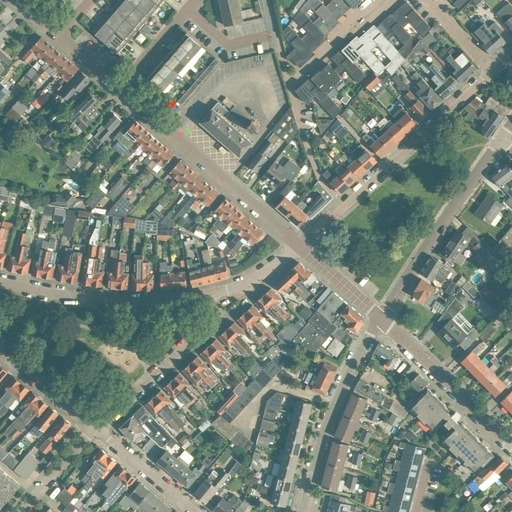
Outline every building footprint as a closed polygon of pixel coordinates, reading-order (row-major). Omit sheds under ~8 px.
[(126,19),(136,7),(128,0),(119,0),(113,8),(126,19)] [(149,18),(159,6),(152,0),(142,0),(136,7),(149,18)] [(240,11),(238,0),(221,4),(223,15),(240,11)] [(325,7),(326,7),(319,0),(308,0),(301,9),(305,14),(311,7),(320,16),(315,21),(320,26),(322,24),(329,30),(339,21),(337,19),(325,7)] [(346,0),(331,0),(332,0),(326,7),(325,7),(337,19),(351,5),(346,0)] [(346,0),(351,5),(354,9),(362,1),(361,0),(346,0)] [(467,0),(456,0),(453,3),(458,9),(467,0)] [(407,2),(392,15),(403,28),(403,27),(410,21),(424,37),(431,28),(407,2)] [(504,23),(511,31),(511,5),(509,2),(504,7),(505,8),(498,14),(497,13),(496,13),(505,22),(504,23)] [(138,30),(149,18),(136,7),(126,19),(138,30)] [(115,30),(126,19),(113,8),(103,19),(115,30)] [(327,37),(305,14),(301,9),(294,18),(307,32),(301,38),(300,39),(312,51),(327,37)] [(243,22),(240,11),(223,15),(226,26),(243,22)] [(417,43),(403,27),(403,28),(392,15),(391,14),(381,24),(387,31),(385,33),(389,38),(394,34),(404,45),(398,51),(405,59),(413,48),(417,43)] [(495,22),(488,28),(484,24),(486,23),(481,17),(475,23),(499,49),(506,42),(499,34),(503,31),(495,22)] [(105,43),(115,30),(103,19),(92,32),(105,43)] [(128,41),(138,30),(126,19),(115,30),(128,41)] [(468,29),(491,56),(499,49),(477,25),(475,23),(468,29)] [(430,33),(434,38),(443,30),(437,24),(429,32),(430,33)] [(300,39),(301,38),(288,25),(281,34),(283,40),(287,40),(295,48),(286,56),(287,60),(292,59),(299,67),(314,53),(312,51),(300,39)] [(404,59),(405,59),(398,51),(375,25),(360,39),(371,51),(378,45),(392,61),(385,67),(385,68),(392,75),(404,59)] [(118,54),(128,41),(115,30),(105,43),(118,54)] [(187,33),(178,42),(193,55),(202,46),(187,33)] [(421,40),(430,50),(438,42),(434,38),(430,33),(421,40)] [(41,57),(51,45),(41,37),(23,58),(27,62),(36,53),(41,57)] [(371,51),(360,39),(358,37),(351,43),(350,42),(341,50),(342,50),(342,49),(343,50),(354,62),(361,56),(378,75),(385,68),(385,67),(371,51)] [(413,48),(417,53),(421,50),(426,56),(431,51),(430,50),(421,40),(420,39),(417,43),(413,48)] [(193,55),(178,42),(171,51),(186,64),(193,55)] [(35,82),(60,53),(51,45),(41,57),(46,62),(31,78),(35,82)] [(405,59),(404,59),(408,63),(418,54),(417,53),(413,48),(405,59)] [(477,69),(470,61),(471,59),(464,51),(459,56),(452,48),(448,52),(450,54),(455,59),(470,75),(477,69)] [(366,76),(354,62),(343,50),(342,49),(342,50),(332,59),(338,66),(335,68),(340,73),(345,69),(358,83),(366,76)] [(0,74),(12,61),(0,50),(0,74)] [(186,64),(171,51),(163,60),(178,73),(186,64)] [(50,74),(54,69),(58,72),(69,61),(60,53),(35,82),(32,85),(35,87),(48,73),(50,74)] [(470,75),(455,59),(450,54),(446,58),(456,69),(452,72),(462,83),(470,75)] [(219,61),(216,58),(208,67),(211,70),(219,61)] [(178,73),(163,60),(155,69),(170,82),(178,73)] [(60,91),(79,69),(69,61),(58,72),(64,77),(55,87),(60,91)] [(450,75),(446,78),(432,63),(429,66),(431,68),(452,91),(459,85),(450,75)] [(344,81),(334,70),(328,64),(320,71),(321,72),(335,87),(335,88),(335,89),(344,81)] [(443,100),(430,87),(410,65),(405,70),(421,88),(416,92),(425,103),(432,110),(443,100)] [(203,80),(211,70),(208,67),(200,76),(203,80)] [(452,91),(431,68),(426,72),(439,85),(435,89),(444,99),(452,91)] [(170,82),(155,69),(147,78),(162,92),(170,82)] [(335,87),(321,72),(320,71),(319,70),(311,77),(312,78),(327,95),(327,94),(335,88),(335,87)] [(80,91),(90,79),(82,72),(62,94),(67,99),(77,88),(80,91)] [(381,80),(374,73),(363,83),(370,90),(381,80)] [(429,112),(409,90),(410,89),(397,74),(392,79),(399,86),(397,88),(413,105),(410,108),(421,119),(422,118),(422,119),(426,115),(426,114),(429,112)] [(195,89),(203,80),(200,76),(196,81),(192,86),(195,89)] [(341,110),(327,94),(327,95),(312,78),(311,77),(305,84),(304,83),(295,90),(307,104),(314,97),(334,118),(341,110)] [(0,81),(0,103),(11,91),(0,81)] [(187,98),(195,89),(192,86),(184,95),(187,98)] [(43,90),(32,102),(38,107),(49,96),(43,90)] [(85,113),(90,108),(97,101),(89,93),(67,115),(83,131),(93,121),(85,113)] [(179,107),(187,98),(184,95),(176,104),(179,107)] [(477,96),(469,103),(481,113),(499,126),(505,117),(504,117),(510,109),(491,95),(485,104),(482,101),(482,100),(477,96)] [(235,105),(226,97),(222,102),(231,109),(235,105)] [(253,132),(259,126),(252,120),(247,126),(218,101),(204,117),(202,115),(199,120),(201,121),(200,122),(240,157),(258,136),(253,132)] [(469,103),(463,108),(469,113),(474,117),(475,116),(478,117),(478,118),(484,122),(479,130),(489,139),(493,134),(499,126),(481,113),(469,103)] [(265,157),(280,137),(289,144),(293,138),(299,131),(291,106),(272,130),(274,132),(248,165),(257,172),(263,164),(268,159),(265,157)] [(417,124),(410,116),(401,107),(393,115),(398,121),(408,132),(417,124)] [(11,108),(5,114),(14,123),(20,116),(11,108)] [(344,111),(340,116),(345,120),(349,115),(344,111)] [(58,113),(51,120),(57,127),(64,120),(58,113)] [(100,130),(84,147),(86,149),(91,154),(103,141),(115,128),(122,121),(114,113),(107,121),(104,124),(103,123),(98,129),(100,130)] [(469,113),(465,118),(470,123),(474,117),(469,113)] [(408,132),(398,121),(393,115),(392,116),(397,122),(394,125),(389,120),(388,121),(384,117),(380,121),(389,130),(399,140),(408,132)] [(339,117),(330,128),(332,129),(336,134),(345,125),(339,117)] [(23,118),(17,124),(21,129),(27,122),(23,118)] [(31,120),(24,128),(30,134),(38,127),(31,120)] [(135,140),(146,128),(141,124),(140,125),(136,121),(134,123),(129,120),(115,137),(124,145),(128,148),(132,144),(135,140)] [(399,140),(389,130),(380,121),(376,124),(380,129),(379,129),(384,134),(380,138),(390,148),(399,140)] [(319,126),(321,135),(327,127),(319,127),(319,126)] [(145,149),(155,138),(151,134),(152,133),(146,128),(135,140),(132,144),(128,148),(126,150),(131,155),(140,145),(145,149)] [(332,129),(327,133),(331,138),(336,134),(332,129)] [(48,133),(40,141),(47,148),(55,140),(48,133)] [(390,148),(380,138),(375,143),(366,133),(362,137),(374,149),(381,157),(390,148)] [(81,134),(77,138),(81,143),(85,138),(81,134)] [(148,165),(165,145),(160,140),(159,141),(155,138),(145,149),(149,153),(142,160),(148,165)] [(367,169),(376,161),(361,144),(352,152),(358,158),(367,169)] [(168,162),(174,155),(170,151),(171,150),(165,145),(148,165),(152,169),(159,161),(164,166),(168,162)] [(358,177),(349,166),(348,166),(344,162),(340,158),(332,149),(329,153),(344,170),(339,174),(349,185),(358,177)] [(69,154),(63,161),(69,166),(75,160),(69,154)] [(367,169),(358,158),(349,166),(358,177),(367,169)] [(180,180),(191,168),(186,163),(185,164),(180,160),(170,171),(180,180)] [(291,181),(297,173),(300,169),(289,160),(283,168),(274,161),(262,176),(276,187),(285,176),(291,181)] [(511,171),(506,164),(491,176),(499,187),(500,186),(510,196),(511,198),(511,179),(511,171)] [(190,188),(200,177),(196,173),(196,172),(191,168),(180,180),(177,184),(173,188),(177,191),(179,188),(185,193),(190,188)] [(349,185),(339,174),(330,183),(340,194),(349,185)] [(106,194),(113,200),(129,182),(122,176),(106,194)] [(192,205),(210,184),(205,179),(204,180),(200,177),(190,188),(195,193),(172,220),(167,215),(160,223),(169,226),(173,227),(190,207),(192,205)] [(311,218),(333,198),(318,181),(314,186),(321,192),(310,206),(302,200),(296,206),(308,216),(309,215),(311,218)] [(209,205),(219,194),(215,190),(216,189),(210,184),(192,205),(196,208),(200,203),(203,200),(209,205)] [(296,196),(297,195),(291,191),(293,189),(292,188),(288,185),(272,203),(287,216),(296,206),(302,200),(296,196)] [(1,186),(0,190),(0,194),(10,197),(12,189),(1,186)] [(92,208),(106,194),(99,187),(85,202),(92,208)] [(54,196),(46,205),(75,208),(83,200),(75,200),(68,193),(64,197),(54,196)] [(10,197),(0,194),(0,199),(9,202),(10,197)] [(114,215),(125,216),(126,216),(135,206),(122,195),(106,214),(114,215)] [(489,224),(503,206),(497,201),(489,195),(482,204),(484,206),(477,215),(489,224)] [(218,227),(236,206),(230,202),(229,203),(225,199),(218,207),(216,206),(209,214),(217,220),(214,224),(215,224),(218,227)] [(54,217),(55,208),(44,206),(44,207),(43,212),(42,215),(54,217)] [(234,228),(244,216),(240,212),(241,211),(236,206),(218,227),(223,231),(229,223),(234,228)] [(299,226),(308,216),(296,206),(287,216),(299,226)] [(151,213),(160,222),(164,216),(155,208),(151,213)] [(89,220),(90,212),(79,210),(78,218),(89,220)] [(72,238),(77,213),(68,211),(62,236),(72,238)] [(123,224),(125,216),(114,215),(113,223),(123,224)] [(136,226),(136,219),(135,219),(135,218),(126,216),(125,216),(123,224),(123,226),(134,228),(135,226),(136,226)] [(244,236),(255,223),(249,218),(248,219),(244,216),(234,228),(239,232),(222,250),(225,256),(232,249),(241,239),(243,236),(244,236)] [(146,234),(147,220),(136,219),(136,226),(146,228),(145,234),(146,234)] [(157,240),(158,222),(157,221),(147,220),(146,234),(157,235),(156,240),(157,240)] [(170,241),(169,226),(160,223),(158,222),(157,240),(170,241)] [(253,245),(264,233),(259,229),(260,228),(255,223),(244,236),(253,245)] [(511,225),(501,239),(510,248),(511,246),(511,225)] [(11,229),(3,227),(0,237),(0,267),(2,268),(11,229)] [(96,257),(95,257),(97,245),(100,228),(95,228),(90,240),(88,254),(86,256),(84,269),(83,269),(81,284),(92,285),(96,257)] [(18,272),(28,229),(27,229),(26,233),(19,232),(16,243),(18,243),(15,255),(10,254),(7,269),(18,272)] [(27,258),(29,246),(33,230),(32,230),(28,229),(18,272),(27,274),(31,258),(27,258)] [(196,229),(194,234),(204,239),(206,233),(196,229)] [(460,252),(470,238),(457,230),(442,252),(460,264),(466,256),(460,252)] [(211,234),(204,242),(216,247),(219,244),(221,242),(211,234)] [(489,235),(483,243),(491,249),(497,241),(489,235)] [(236,252),(244,242),(241,239),(232,249),(236,252)] [(42,277),(49,241),(43,240),(42,248),(39,260),(35,259),(34,265),(32,275),(42,277)] [(58,252),(54,251),(53,251),(55,242),(49,241),(42,277),(52,279),(54,269),(55,263),(58,252)] [(473,248),(483,260),(490,252),(479,241),(473,248)] [(97,245),(95,257),(96,257),(92,285),(102,286),(103,277),(105,264),(101,263),(104,246),(97,245)] [(116,288),(120,253),(120,249),(112,248),(111,259),(113,260),(112,271),(108,271),(106,287),(116,288)] [(217,280),(213,264),(209,249),(202,251),(205,266),(201,267),(205,283),(217,280)] [(71,254),(66,281),(77,283),(82,253),(71,251),(71,254)] [(71,254),(70,253),(65,253),(63,265),(59,264),(58,270),(56,280),(66,281),(71,254)] [(125,273),(126,261),(127,254),(120,253),(116,288),(127,289),(128,273),(125,273)] [(143,290),(144,255),(135,255),(134,273),(132,273),(132,289),(143,290)] [(149,273),(150,255),(144,255),(143,290),(153,290),(153,273),(149,273)] [(450,271),(442,267),(444,264),(431,256),(426,265),(446,277),(450,271)] [(205,283),(201,267),(200,267),(199,262),(192,264),(191,259),(187,260),(188,266),(189,271),(190,277),(193,287),(205,283)] [(175,288),(173,273),(172,265),(167,265),(167,261),(159,262),(160,267),(159,268),(161,280),(161,290),(175,288)] [(229,277),(226,265),(225,261),(213,264),(217,280),(229,277)] [(317,278),(312,273),(311,273),(307,269),(307,268),(306,268),(306,269),(300,263),(299,263),(298,263),(294,266),(292,268),(291,270),(286,275),(297,287),(303,282),(307,287),(317,278)] [(446,277),(426,265),(420,274),(429,279),(433,281),(435,279),(442,284),(446,277)] [(187,287),(186,277),(185,272),(173,273),(175,288),(187,287)] [(297,287),(286,275),(275,285),(282,293),(285,290),(289,294),(293,291),(298,296),(302,292),(297,287)] [(461,275),(455,282),(460,286),(461,287),(467,280),(461,275)] [(434,287),(421,279),(414,290),(416,291),(413,296),(429,306),(436,296),(431,293),(434,287)] [(462,287),(473,297),(479,292),(468,281),(462,287)] [(485,284),(480,290),(488,297),(494,291),(485,284)] [(286,304),(282,300),(271,288),(263,295),(282,316),(283,316),(285,319),(289,315),(282,307),(286,304)] [(328,288),(317,301),(321,305),(333,292),(328,288)] [(299,333),(291,342),(314,353),(321,344),(329,335),(330,333),(339,341),(346,332),(348,334),(353,338),(357,333),(363,321),(363,317),(349,305),(333,291),(333,292),(321,305),(317,310),(314,313),(308,320),(308,321),(309,321),(307,324),(299,333)] [(282,316),(263,295),(256,302),(266,314),(270,311),(278,320),(282,316)] [(456,298),(446,310),(454,318),(464,307),(456,298)] [(446,307),(435,300),(431,307),(441,313),(446,307)] [(274,335),(260,320),(263,317),(253,305),(245,312),(264,333),(266,335),(270,339),(274,335)] [(306,305),(299,312),(306,320),(314,313),(306,305)] [(264,333),(245,312),(237,319),(244,327),(248,331),(251,328),(260,337),(264,333)] [(300,317),(292,325),(294,328),(299,333),(307,324),(300,317)] [(467,335),(451,319),(445,325),(438,332),(454,348),(457,345),(459,344),(465,349),(478,336),(480,334),(474,327),(467,335)] [(242,337),(245,334),(234,322),(227,329),(246,350),(249,347),(250,346),(242,337)] [(483,342),(496,329),(490,324),(480,334),(478,336),(483,342)] [(294,328),(285,337),(289,342),(290,343),(291,342),(299,333),(294,328)] [(246,350),(227,329),(219,336),(230,348),(230,347),(231,348),(232,348),(235,346),(246,359),(250,355),(246,350)] [(284,336),(276,345),(281,350),(289,342),(285,337),(284,336)] [(231,355),(223,346),(216,339),(208,347),(227,367),(230,370),(234,366),(227,358),(231,355)] [(289,342),(281,350),(288,356),(294,346),(290,343),(289,342)] [(402,358),(391,352),(393,349),(379,342),(374,352),(387,359),(385,363),(396,369),(398,365),(402,358)] [(276,345),(275,344),(265,353),(272,360),(276,355),(281,350),(276,345)] [(227,367),(208,347),(201,353),(211,365),(214,362),(223,371),(227,367)] [(498,359),(503,354),(500,350),(489,361),(493,364),(498,359)] [(470,370),(481,359),(472,351),(468,354),(461,361),(470,370)] [(272,360),(273,362),(281,369),(288,361),(276,355),(272,360)] [(212,372),(209,368),(198,356),(190,363),(209,384),(213,380),(209,375),(212,372)] [(331,382),(337,368),(325,363),(326,361),(319,358),(317,363),(323,366),(318,376),(331,382)] [(478,379),(489,368),(481,359),(470,370),(478,379)] [(498,359),(493,364),(497,368),(502,363),(498,359)] [(272,378),(281,369),(273,362),(272,360),(263,369),(272,378)] [(259,374),(263,369),(256,362),(248,371),(249,372),(255,378),(259,374)] [(205,387),(209,384),(190,363),(182,370),(197,386),(201,383),(205,387)] [(403,374),(395,382),(397,387),(406,378),(415,370),(411,366),(403,374)] [(498,377),(493,372),(489,368),(478,379),(487,387),(498,377)] [(272,378),(263,369),(259,374),(268,382),(272,378)] [(415,370),(406,378),(410,382),(415,387),(410,392),(414,396),(421,390),(428,383),(418,373),(415,370)] [(186,388),(190,385),(179,373),(171,380),(193,403),(197,400),(186,388)] [(268,382),(259,374),(255,378),(264,387),(268,382)] [(325,395),(331,382),(318,376),(314,374),(310,383),(308,382),(305,388),(312,391),(313,389),(325,395)] [(503,389),(511,379),(511,374),(502,382),(498,377),(487,387),(496,396),(503,389)] [(0,409),(22,383),(14,376),(4,388),(7,391),(0,399),(0,409)] [(264,387),(255,378),(250,383),(259,392),(264,387)] [(385,397),(371,389),(373,386),(368,384),(360,379),(354,389),(363,394),(367,396),(381,404),(380,405),(389,410),(394,401),(385,396),(385,397)] [(193,403),(171,380),(164,387),(175,399),(178,396),(188,408),(193,403)] [(242,392),(246,388),(241,382),(232,391),(238,397),(242,392)] [(0,414),(2,416),(16,399),(19,402),(30,389),(22,383),(0,409),(0,414)] [(259,392),(250,383),(246,388),(255,396),(259,392)] [(255,396),(246,388),(242,392),(251,401),(255,396)] [(451,416),(448,412),(450,410),(427,388),(416,399),(418,401),(411,408),(431,429),(444,416),(447,420),(444,423),(449,428),(452,425),(456,429),(443,441),(473,471),(481,464),(483,466),(494,455),(462,423),(460,424),(456,421),(460,417),(455,412),(451,416)] [(184,423),(168,405),(172,402),(161,390),(153,397),(180,427),(184,423)] [(229,406),(233,401),(238,397),(232,391),(224,400),(229,406)] [(510,410),(511,407),(511,391),(501,401),(510,410)] [(16,428),(41,399),(33,392),(26,400),(22,404),(26,407),(18,416),(18,415),(3,433),(7,437),(15,428),(16,428)] [(251,401),(242,392),(238,397),(247,405),(251,401)] [(280,410),(284,394),(277,392),(267,401),(266,406),(278,409),(280,410)] [(363,410),(367,399),(353,393),(348,404),(363,410)] [(180,427),(153,397),(145,404),(152,412),(156,416),(159,413),(176,431),(180,427)] [(247,405),(238,397),(233,401),(242,410),(247,405)] [(20,432),(32,418),(35,421),(49,405),(41,399),(16,428),(20,432)] [(221,415),(226,410),(229,406),(224,400),(215,409),(221,415)] [(308,417),(311,404),(297,400),(294,413),(308,417)] [(199,401),(194,405),(198,409),(203,405),(199,401)] [(242,410),(233,401),(229,406),(238,414),(242,410)] [(358,421),(363,410),(348,404),(343,415),(358,421)] [(178,441),(160,423),(150,414),(143,406),(132,417),(120,428),(133,441),(144,431),(163,447),(168,443),(172,447),(178,441)] [(238,414),(229,406),(226,410),(234,418),(238,414)] [(275,420),(278,409),(266,406),(263,417),(273,419),(275,420)] [(44,431),(59,414),(50,407),(36,424),(44,431)] [(378,417),(380,411),(372,408),(370,413),(378,417)] [(234,418),(226,410),(221,415),(220,415),(230,423),(234,418)] [(393,412),(388,421),(398,426),(403,418),(393,412)] [(305,430),(308,417),(294,413),(291,426),(305,430)] [(376,422),(378,417),(370,413),(368,419),(376,422)] [(234,427),(230,423),(220,415),(211,424),(226,436),(234,427)] [(354,432),(358,421),(343,415),(339,426),(354,432)] [(47,454),(71,424),(63,417),(48,434),(52,437),(50,440),(48,438),(40,448),(47,454)] [(271,434),(274,422),(272,421),(263,419),(259,431),(271,434)] [(202,432),(211,424),(207,420),(198,428),(202,432)] [(301,442),(305,430),(291,426),(288,439),(301,442)] [(349,443),(354,432),(339,426),(334,437),(349,443)] [(230,440),(239,431),(234,427),(226,436),(230,440)] [(411,429),(405,436),(411,442),(418,436),(411,429)] [(369,438),(371,433),(363,430),(361,435),(369,438)] [(235,444),(244,435),(239,431),(230,440),(232,442),(235,444)] [(274,435),(271,434),(259,431),(256,444),(268,447),(269,442),(273,443),(274,435)] [(240,448),(248,439),(244,435),(235,444),(236,445),(240,448)] [(367,443),(369,438),(361,435),(359,440),(367,443)] [(188,440),(182,438),(180,445),(187,447),(188,440)] [(245,453),(253,443),(248,439),(240,448),(245,453)] [(298,455),(301,442),(288,439),(285,451),(298,455)] [(346,456),(349,445),(333,441),(330,452),(346,456)] [(423,460),(426,448),(400,442),(399,447),(405,449),(403,455),(423,460)] [(86,483),(109,455),(101,449),(91,460),(94,463),(81,479),(86,483)] [(167,470),(177,458),(167,450),(157,461),(167,470)] [(295,467),(298,455),(285,451),(282,464),(295,467)] [(20,463),(8,452),(2,460),(14,470),(20,463)] [(26,480),(40,462),(29,452),(20,463),(14,470),(26,480)] [(343,468),(346,456),(330,452),(327,464),(343,468)] [(103,479),(111,470),(117,462),(109,455),(86,483),(82,487),(87,491),(90,487),(100,476),(103,479)] [(187,467),(190,463),(180,455),(177,458),(167,470),(177,478),(187,467)] [(420,471),(423,460),(403,455),(402,461),(396,460),(394,465),(420,471)] [(500,477),(498,473),(508,463),(500,456),(493,463),(481,475),(479,474),(472,480),(483,491),(500,477)] [(258,464),(259,459),(253,457),(251,465),(256,471),(260,472),(262,465),(258,464)] [(200,462),(192,471),(187,467),(177,478),(187,487),(197,476),(198,477),(202,472),(201,471),(205,466),(200,462)] [(292,480),(295,467),(282,464),(278,477),(292,480)] [(340,479),(343,468),(327,464),(324,475),(340,479)] [(105,499),(129,472),(120,465),(111,476),(115,479),(100,496),(105,500),(105,499)] [(417,483),(420,471),(394,465),(393,470),(399,471),(397,478),(417,483)] [(0,507),(1,508),(2,507),(1,507),(6,501),(5,500),(13,491),(14,492),(19,486),(19,487),(20,486),(0,468),(0,507)] [(228,473),(223,470),(220,474),(214,469),(210,475),(195,493),(206,502),(207,501),(211,505),(219,496),(217,495),(235,473),(231,469),(228,473)] [(112,505),(125,488),(127,490),(136,478),(129,472),(105,499),(112,505)] [(511,487),(511,474),(510,472),(502,479),(511,487)] [(337,491),(340,479),(324,475),(321,487),(337,491)] [(288,493),(292,480),(278,477),(273,476),(270,488),(288,493)] [(414,494),(417,483),(397,478),(396,484),(390,483),(388,488),(414,494)] [(463,479),(458,483),(462,488),(467,483),(463,479)] [(136,509),(150,491),(140,483),(130,495),(127,492),(118,503),(126,509),(130,504),(136,509)] [(285,505),(288,493),(270,488),(258,485),(256,491),(269,494),(267,501),(276,503),(285,505)] [(70,502),(75,496),(65,488),(56,498),(66,506),(70,502)] [(411,505),(414,494),(388,488),(387,493),(393,494),(391,500),(411,505)] [(153,511),(162,502),(150,491),(136,509),(140,511),(153,511)] [(368,491),(364,504),(373,506),(376,492),(368,491)] [(505,492),(500,497),(502,500),(508,495),(505,492)] [(236,510),(243,501),(235,494),(228,502),(223,497),(220,500),(213,508),(217,511),(228,511),(230,509),(233,507),(236,510)] [(456,496),(452,500),(457,505),(461,500),(456,496)] [(490,501),(484,507),(488,511),(494,506),(497,503),(493,498),(493,499),(490,501)] [(356,507),(351,505),(344,504),(338,502),(331,500),(328,511),(329,511),(349,511),(350,511),(355,511),(356,507)] [(388,511),(409,511),(411,505),(391,500),(390,507),(384,505),(382,510),(388,511)] [(235,511),(236,511),(242,511),(250,503),(244,501),(243,501),(236,510),(235,511)] [(77,511),(79,510),(70,502),(66,506),(63,510),(64,511),(77,511)] [(170,511),(172,510),(162,502),(153,511),(170,511)] [(84,503),(79,510),(77,511),(94,511),(84,503)]
